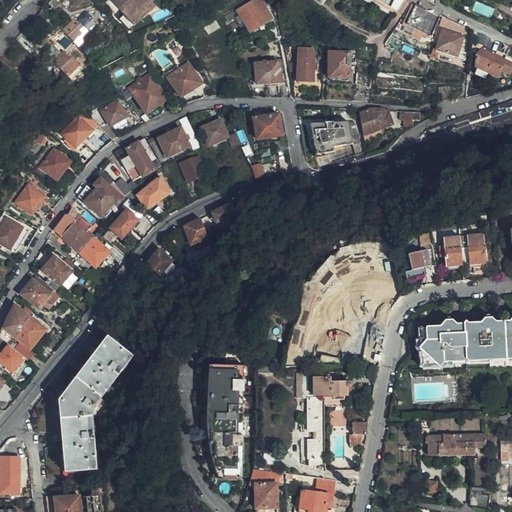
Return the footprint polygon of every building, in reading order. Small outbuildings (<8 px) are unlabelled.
[(150,4),(146,0),(114,0),(110,4),(134,28),(155,8),(150,4)] [(270,21),(257,0),(236,12),(249,33),(270,21)] [(375,0),(376,0),(397,11),(403,0),(431,0),(433,1),(432,0),(375,0)] [(439,15),(414,4),(405,22),(430,34),(439,15)] [(60,30),(62,32),(67,38),(72,43),(81,34),(78,31),(91,20),(84,13),(77,20),(75,17),(69,22),(60,30)] [(232,25),(237,22),(234,17),(235,16),(234,14),(228,17),(232,25)] [(216,24),(197,32),(201,43),(220,35),(216,24)] [(456,57),(462,39),(442,31),(435,50),(456,57)] [(20,36),(14,44),(23,51),(25,51),(29,44),(20,37),(20,36)] [(171,45),(173,49),(181,45),(179,41),(171,45)] [(297,49),(297,64),(296,73),(297,82),(313,83),(313,70),(315,70),(315,66),(312,65),(312,58),(310,57),(310,50),(297,49)] [(46,58),(51,62),(58,55),(54,51),(46,58)] [(508,78),(511,68),(511,65),(481,51),(474,58),(473,70),(476,72),(473,78),(483,83),(487,76),(495,80),(498,74),(508,78)] [(79,70),(62,52),(51,62),(68,81),(79,70)] [(348,79),(349,55),(329,55),(328,78),(348,79)] [(280,83),(279,71),(284,71),(281,60),(278,60),(278,63),(253,65),(256,86),(280,83)] [(296,73),(297,64),(287,64),(289,73),(296,73)] [(199,86),(186,67),(167,79),(180,98),(199,86)] [(165,101),(148,76),(128,90),(144,114),(165,101)] [(294,99),(302,99),(302,97),(299,88),(292,87),(294,99)] [(439,89),(441,101),(449,100),(447,87),(439,89)] [(351,101),(369,102),(370,93),(352,92),(351,101)] [(126,119),(118,103),(101,111),(108,127),(126,119)] [(359,115),(363,136),(379,130),(391,125),(387,115),(384,116),(382,110),(373,110),(359,115)] [(108,127),(101,111),(88,119),(112,141),(118,136),(108,127)] [(418,120),(419,112),(397,111),(397,119),(402,119),(402,125),(412,126),(412,119),(418,120)] [(281,136),(277,115),(253,119),(257,140),(281,136)] [(358,143),(353,115),(309,122),(315,156),(333,152),(333,148),(358,143)] [(75,148),(92,131),(78,118),(61,134),(75,148)] [(208,147),(227,138),(219,121),(200,129),(208,147)] [(157,140),(165,158),(188,148),(180,130),(157,140)] [(234,146),(238,144),(234,134),(229,137),(234,146)] [(90,142),(99,152),(105,147),(104,146),(95,137),(90,142)] [(136,169),(142,177),(153,170),(151,164),(155,161),(143,140),(126,150),(129,156),(122,160),(130,173),(136,169)] [(157,140),(148,144),(158,162),(165,158),(157,140)] [(56,181),(69,163),(53,152),(40,170),(56,181)] [(201,174),(196,163),(193,157),(170,168),(178,184),(201,174)] [(101,171),(100,169),(94,176),(99,180),(94,187),(96,190),(93,193),(86,186),(77,198),(100,218),(112,205),(115,207),(121,201),(107,188),(112,182),(101,171)] [(139,186),(144,182),(142,177),(136,169),(130,173),(139,186)] [(114,184),(126,197),(134,190),(122,177),(114,184)] [(168,195),(160,179),(149,188),(137,197),(140,203),(142,202),(147,210),(168,195)] [(43,198),(27,187),(15,203),(31,215),(43,198)] [(133,205),(127,199),(121,206),(127,211),(133,205)] [(231,208),(230,205),(212,214),(216,223),(234,214),(231,208)] [(92,238),(97,233),(69,209),(58,224),(53,232),(78,254),(92,238)] [(138,222),(127,211),(110,230),(121,240),(138,222)] [(0,244),(14,254),(27,233),(6,220),(0,229),(0,244)] [(200,220),(183,228),(185,233),(189,246),(207,239),(200,220)] [(406,282),(426,277),(424,269),(430,267),(426,252),(423,252),(422,247),(429,245),(428,235),(418,237),(420,253),(407,257),(411,272),(404,274),(406,282)] [(458,238),(458,237),(441,239),(442,247),(438,248),(439,258),(444,257),(445,268),(462,267),(461,266),(459,250),(458,238)] [(458,238),(461,266),(468,265),(473,264),(473,266),(474,274),(485,273),(484,263),(485,264),(483,237),(466,238),(466,237),(458,238)] [(109,253),(92,238),(78,254),(95,269),(109,253)] [(158,252),(147,265),(159,277),(169,262),(158,252)] [(58,287),(70,274),(51,257),(45,263),(47,264),(41,272),(58,287)] [(69,269),(73,265),(70,262),(66,259),(63,263),(69,269)] [(385,274),(363,269),(359,284),(381,290),(385,274)] [(54,296),(55,293),(35,276),(20,296),(38,309),(41,305),(48,310),(57,299),(54,296)] [(14,339),(28,318),(14,307),(3,330),(0,328),(0,339),(9,347),(14,339)] [(367,332),(368,323),(375,324),(378,310),(365,308),(362,321),(344,318),(341,327),(343,328),(341,338),(367,343),(370,333),(367,332)] [(28,318),(14,339),(23,347),(28,350),(29,350),(43,331),(28,318)] [(494,327),(498,326),(490,318),(487,321),(494,327)] [(511,324),(498,326),(494,327),(487,321),(482,327),(458,329),(452,329),(447,324),(442,330),(430,331),(428,333),(429,336),(429,343),(424,342),(422,345),(423,358),(425,360),(439,359),(443,363),(452,363),(452,358),(478,356),(481,361),(493,360),(493,355),(511,353),(511,324)] [(64,492),(98,489),(91,410),(131,358),(105,337),(95,349),(88,359),(65,389),(56,401),(60,443),(62,474),(64,492)] [(23,358),(9,347),(0,339),(0,354),(1,355),(0,356),(0,363),(11,373),(23,358)] [(511,361),(511,353),(493,355),(493,360),(481,361),(478,356),(452,358),(452,363),(443,363),(439,359),(425,360),(425,368),(511,361)] [(287,367),(300,366),(300,355),(287,355),(287,367)] [(241,466),(241,413),(242,368),(210,367),(206,404),(206,426),(209,448),(219,477),(238,475),(238,467),(241,466)] [(311,396),(320,396),(330,395),(330,396),(339,396),(339,390),(342,391),(342,378),(326,378),(326,376),(311,376),(311,396)] [(320,398),(306,399),(307,431),(314,431),(315,440),(307,440),(307,443),(308,466),(323,466),(322,455),(320,399),(320,398)] [(361,448),(365,435),(365,424),(352,424),(352,436),(348,436),(348,448),(361,448)] [(485,448),(485,434),(465,435),(428,437),(429,455),(440,455),(473,454),(473,449),(485,448)] [(501,448),(511,447),(511,440),(501,441),(501,448)] [(264,453),(262,462),(276,465),(277,456),(264,453)] [(18,495),(19,460),(1,459),(0,495),(18,495)] [(281,474),(252,470),(248,485),(254,485),(255,511),(276,511),(276,484),(282,484),(281,474)] [(333,481),(316,479),(315,493),(302,493),(301,509),(307,510),(307,511),(325,511),(325,507),(331,507),(333,481)] [(438,496),(438,483),(425,483),(425,495),(438,496)] [(484,511),(485,511),(489,511),(490,494),(485,494),(484,489),(471,488),(469,505),(484,511)] [(65,498),(46,500),(46,511),(81,511),(80,497),(65,498)]
